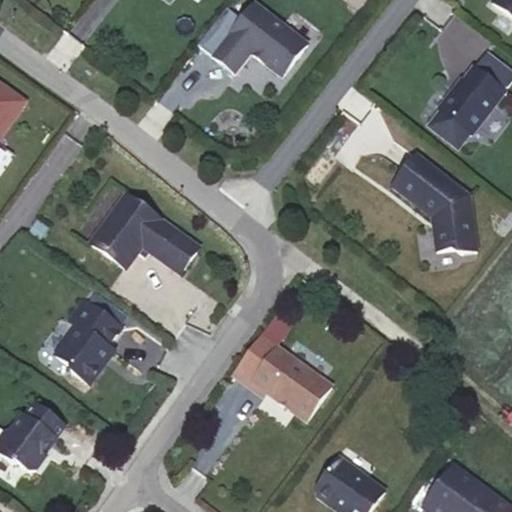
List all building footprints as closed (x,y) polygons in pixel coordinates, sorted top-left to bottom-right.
[(511,0),(494,0),(491,5),(511,21),(511,0)] [(251,5),(210,59),(231,75),(247,55),(278,78),(304,46),(251,5)] [(503,95),(472,71),(463,83),(454,94),(452,93),(437,112),(470,137),(503,95)] [(460,82),(452,93),(454,94),(463,83),(460,82)] [(0,88),(0,139),(25,106),(0,88)] [(466,198),(412,156),(387,188),(429,221),(431,217),(437,221),(434,225),(429,231),(431,253),(449,252),(454,255),(470,254),(466,198)] [(186,279),(205,253),(133,200),(96,248),(129,272),(135,270),(145,257),(149,252),(156,256),(186,279)] [(149,252),(145,257),(151,262),(156,256),(149,252)] [(113,351),(127,332),(89,304),(74,323),(82,329),(60,358),(75,369),(76,375),(94,389),(107,371),(106,366),(116,353),(113,351)] [(337,394),(282,353),(252,392),(268,403),(271,400),(310,429),(337,394)] [(69,429),(39,406),(29,419),(27,417),(15,433),(8,434),(0,444),(0,453),(16,466),(17,465),(19,467),(20,465),(32,474),(39,473),(50,459),(46,456),(52,447),(54,448),(69,429)] [(378,511),(388,499),(342,464),(317,497),(319,504),(330,511),(335,511),(337,511),(378,511)] [(511,511),(511,507),(453,465),(423,508),(429,511),(511,511)]
